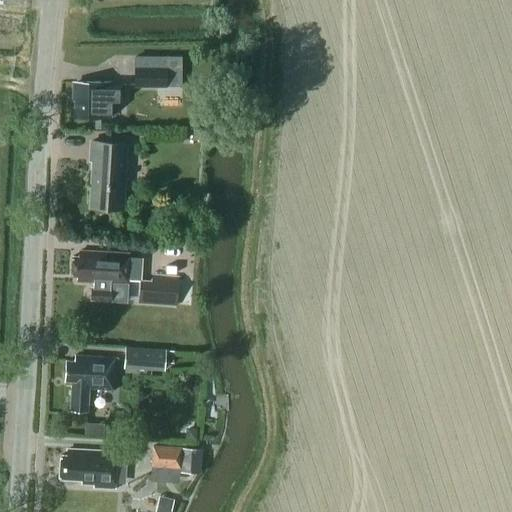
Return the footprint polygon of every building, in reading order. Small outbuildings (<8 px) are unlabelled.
[(168,66),(168,57),(135,57),(135,65),(168,66)] [(135,86),(168,87),(168,66),(135,65),(135,86)] [(111,100),(123,100),(123,84),(111,84),(111,82),(101,82),(78,82),(77,117),(100,117),(111,117),(111,100)] [(91,206),(123,208),(127,143),(92,141),(91,159),(94,159),(91,206)] [(73,256),(72,275),(79,276),(79,281),(94,282),(111,283),(128,284),(128,280),(140,281),(140,280),(142,280),(143,257),(130,257),(130,253),(81,250),(80,257),(73,256)] [(154,275),(152,275),(152,281),(142,280),(140,280),(140,281),(139,303),(177,305),(179,276),(174,276),(154,275)] [(91,287),(91,300),(112,301),(113,288),(111,288),(111,283),(94,282),(94,287),(91,287)] [(165,362),(174,363),(174,350),(126,346),(124,367),(164,370),(165,362)] [(90,388),(114,389),(116,358),(76,355),(75,361),(67,360),(66,380),(73,381),(71,411),(88,412),(90,388)] [(187,427),(186,439),(197,439),(198,428),(187,427)] [(203,449),(153,445),(152,466),(181,468),(181,472),(202,473),(203,449)] [(86,450),(68,449),(68,455),(62,455),(60,478),(83,479),(83,483),(95,483),(95,487),(116,488),(118,452),(86,450)] [(163,496),(159,511),(171,511),(175,499),(163,496)]
